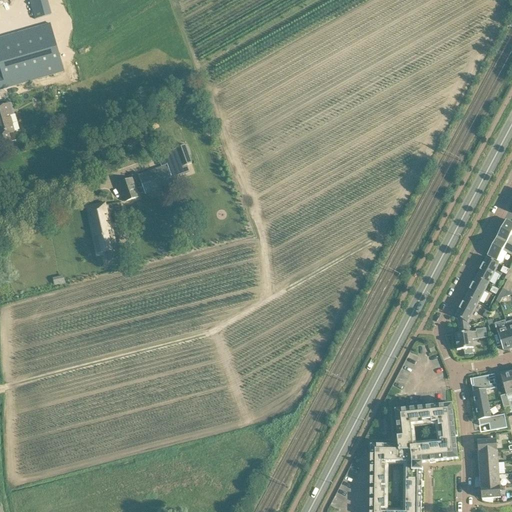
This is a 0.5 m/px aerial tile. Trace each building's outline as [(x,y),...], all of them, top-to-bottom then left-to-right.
[(30,0),(34,19),(52,15),(49,0),(30,0)] [(50,23),(0,38),(0,66),(2,74),(0,74),(0,89),(64,71),(50,23)] [(9,104),(0,106),(0,141),(10,139),(11,142),(17,140),(18,138),(17,133),(14,132),(9,115),(12,115),(9,104)] [(183,141),(199,136),(189,105),(173,110),(183,141)] [(142,174),(138,175),(145,194),(174,184),(172,178),(189,172),(187,165),(192,164),(185,145),(176,148),(176,149),(169,152),(173,163),(167,165),(161,167),(143,174),(142,174)] [(132,179),(119,184),(125,202),(138,197),(132,179)] [(102,204),(87,207),(91,221),(98,254),(107,252),(109,261),(117,260),(115,250),(107,213),(105,203),(102,204)] [(511,223),(506,220),(496,238),(511,246),(511,236),(510,236),(511,232),(511,223)] [(511,246),(496,238),(487,256),(497,261),(502,251),(511,255),(511,246)] [(476,277),(488,284),(499,264),(486,258),(476,277)] [(476,277),(465,297),(478,304),(488,284),(476,277)] [(455,317),(457,318),(468,323),(478,304),(465,297),(455,317)] [(468,323),(457,318),(459,334),(455,335),(457,351),(464,350),(465,355),(473,354),(472,349),(473,348),(472,340),(487,338),(486,331),(469,333),(468,323)] [(503,351),(511,347),(511,342),(506,323),(505,323),(507,327),(497,331),(503,351)] [(511,395),(511,372),(500,376),(506,395),(500,396),(504,408),(509,406),(507,397),(511,395)] [(472,392),(475,406),(488,404),(486,390),(497,388),(496,384),(490,385),(488,376),(472,379),(473,386),(472,386),(473,392),(472,392)] [(397,437),(398,445),(370,445),(369,511),(421,511),(422,471),(423,463),(458,459),(452,404),(395,410),(397,437)] [(491,417),(488,404),(475,406),(478,421),(478,420),(480,426),(489,424),(490,431),(507,428),(505,418),(504,415),(491,417)] [(477,441),(478,453),(497,452),(496,440),(477,441)] [(498,463),(497,452),(478,453),(479,465),(498,463)] [(479,465),(480,476),(499,475),(498,463),(479,465)] [(480,476),(481,488),(500,486),(499,475),(480,476)] [(500,486),(481,488),(481,499),(500,498),(500,486)]
